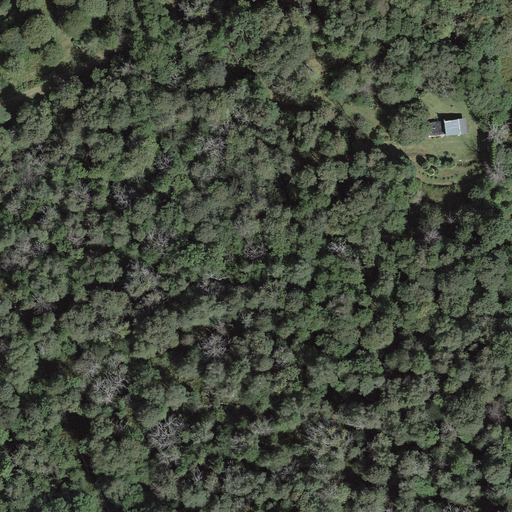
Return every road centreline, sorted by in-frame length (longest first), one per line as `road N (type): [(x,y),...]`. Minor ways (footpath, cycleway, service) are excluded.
road 1 (track): [(490,0),(478,33),(369,44),(280,80),(280,89),(298,99),(429,146)]
road 2 (track): [(177,0),(86,64),(0,106)]
